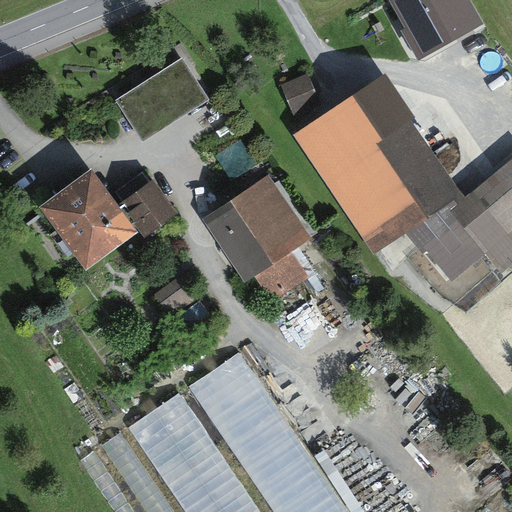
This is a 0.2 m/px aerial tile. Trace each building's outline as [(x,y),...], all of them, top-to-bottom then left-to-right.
[(466,0),(394,0),(423,50),(477,18),(466,0)] [(213,97),(186,54),(119,95),(145,138),(213,97)] [(288,84),(297,108),(321,100),(312,75),(288,84)] [(379,243),(412,220),(456,189),(380,81),(303,135),(379,243)] [(144,226),(100,165),(50,201),(93,262),(144,226)] [(456,189),(412,220),(450,274),(488,247),(499,263),(511,254),(511,167),(465,201),(456,189)] [(310,237),(270,173),(210,211),(252,277),(260,272),(272,292),(306,271),(292,249),(310,237)] [(181,211),(158,178),(130,197),(153,230),(181,211)] [(196,294),(181,269),(157,284),(173,309),(196,294)] [(352,511),(240,346),(190,379),(279,511),(352,511)] [(264,511),(181,387),(130,421),(190,511),(264,511)] [(179,511),(121,425),(105,437),(155,511),(179,511)] [(139,511),(95,444),(81,452),(120,511),(139,511)]
